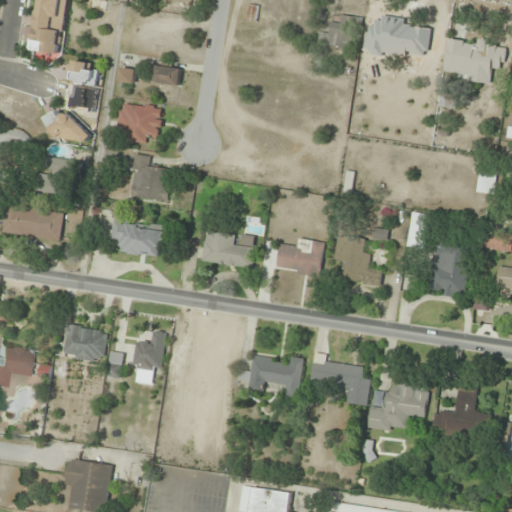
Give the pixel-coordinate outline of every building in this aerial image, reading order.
[(258,6),(249,6),(249,22),(258,22),(258,6)] [(354,49),(359,18),(342,16),(341,24),(331,23),(330,34),(320,33),(319,44),(354,49)] [(62,32),(36,27),(32,50),(58,55),(62,32)] [(445,59),(449,32),(421,27),(416,54),(445,59)] [(506,70),(509,49),(450,41),(446,71),(478,75),(477,82),(492,84),(494,68),(506,70)] [(183,69),(158,66),(156,83),(180,87),(183,69)] [(136,85),(138,70),(122,68),(120,83),(136,85)] [(458,95),(442,93),(440,108),(457,109),(458,95)] [(164,107),(122,104),(120,133),(128,134),(128,142),(150,144),(150,136),(162,137),(164,107)] [(174,169),(152,168),(153,156),(136,155),(132,199),(171,202),(174,169)] [(64,197),(70,161),(47,157),(40,192),(64,197)] [(495,195),(497,173),(481,171),(479,193),(495,195)] [(4,233),(61,242),(66,214),(8,204),(4,233)] [(408,248),(427,250),(432,216),(413,213),(408,248)] [(167,226),(114,222),(112,243),(120,244),(120,254),(164,257),(167,226)] [(389,231),(377,229),(375,238),(387,241),(389,231)] [(254,269),(257,248),(236,246),(237,234),(206,231),(202,263),(254,269)] [(336,263),(347,265),(345,281),(382,286),(384,271),(371,270),(373,255),(365,254),(367,240),(340,236),(336,263)] [(322,277),(326,242),(300,239),(299,248),(281,245),(277,272),(322,277)] [(438,241),(431,293),(466,298),(473,246),(438,241)] [(511,268),(500,267),(498,288),(511,290),(511,268)] [(64,358),(105,364),(110,331),(69,325),(64,358)] [(167,332),(153,332),(153,341),(136,340),(136,369),(166,370),(167,332)] [(0,387),(6,388),(8,374),(33,377),(36,351),(2,346),(1,354),(0,353),(0,387)] [(305,359),(291,357),(290,362),(255,358),(253,373),(241,371),(240,381),(250,382),(249,392),(265,394),(266,384),(287,386),(286,396),(301,398),(305,359)] [(348,405),(369,407),(372,378),(363,377),(364,367),(314,361),(311,382),(350,387),(348,405)] [(106,378),(122,380),(124,365),(109,363),(106,378)] [(371,407),(369,427),(408,432),(411,417),(427,419),(431,390),(388,385),(385,409),(371,407)] [(477,413),(479,391),(459,389),(457,413),(442,411),(440,433),(487,437),(489,414),(477,413)] [(108,511),(114,465),(70,460),(67,486),(74,487),(71,511),(108,511)] [(291,511),(294,493),(243,486),(240,511),(291,511)]
